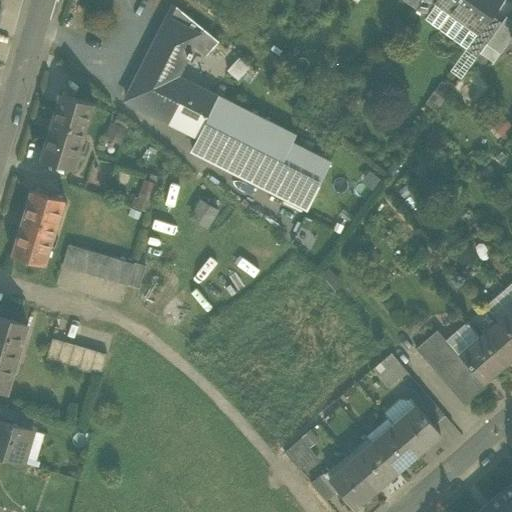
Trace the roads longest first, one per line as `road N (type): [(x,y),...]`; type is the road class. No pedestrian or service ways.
road 1 (track): [(315,511),(203,383),(139,328),(0,285)]
road 2 (residential): [(511,409),(395,511)]
